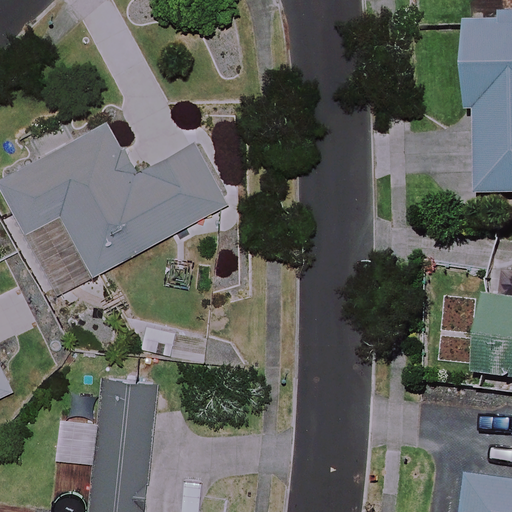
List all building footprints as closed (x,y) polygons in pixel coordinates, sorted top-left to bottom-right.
[(511,18),(475,18),(475,114),(484,114),(484,194),(511,194),(511,18)] [(144,173),(117,121),(1,182),(62,296),(233,204),(201,143),(144,173)] [(511,296),(492,294),(482,376),(511,379),(511,296)] [(0,397),(13,391),(0,364),(0,397)] [(150,511),(165,384),(109,377),(93,511),(150,511)] [(511,511),(511,482),(471,478),(467,511),(511,511)]
